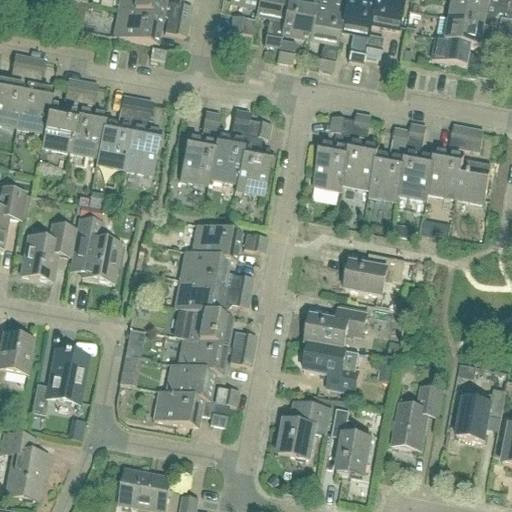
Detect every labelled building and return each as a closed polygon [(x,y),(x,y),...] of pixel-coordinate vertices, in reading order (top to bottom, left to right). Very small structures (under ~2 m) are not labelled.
[(119,0),(117,13),(157,21),(161,0),(119,0)] [(229,0),(229,4),(256,9),(257,10),(258,0),(229,0)] [(264,51),(278,54),(279,54),(281,45),(280,45),(281,36),(288,0),(258,0),(257,10),(256,9),(254,17),(268,19),(262,51),(264,51)] [(288,0),(281,36),(309,42),(316,2),(305,0),(288,0)] [(339,33),(340,33),(368,38),(370,29),(369,29),(374,0),(344,0),(343,7),(344,7),(339,33)] [(374,0),(369,29),(370,29),(398,35),(404,0),(374,0)] [(453,0),(453,3),(511,13),(511,5),(504,8),(500,0),(453,0)] [(316,2),(309,42),(338,47),(340,33),(339,33),(344,7),(343,7),(316,2)] [(441,25),(449,26),(449,24),(489,32),(496,24),(495,23),(499,17),(506,19),(510,23),(511,23),(511,13),(453,3),(449,23),(442,21),(441,23),(441,25)] [(169,8),(166,23),(188,27),(190,12),(169,8)] [(78,21),(94,21),(94,9),(78,9),(78,21)] [(157,21),(117,13),(112,42),(152,50),(157,21)] [(232,22),(229,36),(251,41),(254,26),(232,22)] [(436,44),(445,45),(472,50),(472,51),(478,52),(494,55),(511,58),(511,48),(505,47),(500,49),(494,48),(493,42),(489,32),(449,24),(449,26),(441,25),(441,23),(440,22),(436,44)] [(188,27),(166,23),(163,37),(185,42),(188,27)] [(367,40),(366,47),(363,62),(364,62),(379,65),(383,43),(367,40)] [(366,47),(351,44),(347,66),(362,69),(364,62),(363,62),(366,47)] [(472,50),(445,45),(436,44),(432,66),(470,73),(471,72),(478,66),(470,58),(472,51),(472,50)] [(279,54),(278,54),(276,66),(291,70),(295,49),(281,45),(279,54)] [(478,52),(477,57),(483,63),(492,64),(494,55),(478,52)] [(317,74),(332,77),(336,56),(320,53),(317,74)] [(150,63),(163,66),(165,57),(152,54),(150,63)] [(0,130),(15,134),(23,94),(23,95),(25,85),(24,85),(29,63),(14,60),(7,91),(0,89),(0,130)] [(24,85),(25,85),(40,88),(44,66),(29,63),(24,85)] [(62,105),(77,108),(81,87),(67,84),(62,105)] [(81,87),(77,108),(93,112),(97,90),(81,87)] [(15,134),(42,139),(43,139),(48,113),(49,113),(52,100),(23,95),(23,94),(15,134)] [(95,171),(123,176),(137,105),(121,101),(116,133),(104,131),(97,164),(96,164),(95,171)] [(137,105),(123,176),(152,182),(160,142),(145,139),(152,108),(137,105)] [(40,153),(68,158),(75,118),(49,113),(48,113),(43,139),(42,139),(40,153)] [(208,184),(235,189),(241,158),(242,158),(244,151),(248,125),(250,119),(234,116),(228,148),(214,145),(212,152),(213,152),(207,184),(208,184)] [(204,117),(199,139),(215,142),(219,120),(204,117)] [(68,158),(96,164),(97,164),(104,131),(105,124),(75,118),(68,158)] [(356,119),(354,126),(351,142),(352,142),(367,145),(371,122),(356,119)] [(341,197),(343,190),(350,152),(352,144),(352,142),(351,142),(354,126),(333,122),(331,137),(336,138),(333,155),(320,153),(313,191),(341,197)] [(235,189),(233,197),(262,202),(270,163),(257,161),(260,144),(266,145),(270,130),(248,125),(244,151),(242,158),(241,158),(235,189)] [(427,205),(428,199),(427,199),(433,167),(432,167),(419,165),(426,133),(410,130),(409,136),(405,162),(404,169),(405,169),(398,200),(399,200),(427,205)] [(449,152),(464,155),(468,133),(453,131),(449,152)] [(468,133),(464,155),(479,158),(483,137),(468,133)] [(398,207),(399,200),(398,200),(405,169),(404,169),(405,162),(409,136),(394,134),(388,166),(377,164),(375,163),(370,194),(369,195),(368,202),(398,207)] [(207,191),(208,184),(207,184),(213,152),(212,152),(185,147),(178,186),(207,191)] [(343,190),(369,195),(370,194),(375,163),(377,164),(378,157),(350,152),(343,190)] [(427,199),(428,199),(455,204),(462,165),(433,160),(432,167),(433,167),(427,199)] [(462,165),(455,204),(483,209),(491,171),(462,165)] [(0,256),(2,257),(8,225),(20,227),(25,199),(1,195),(0,202),(0,256)] [(101,230),(79,226),(70,279),(81,281),(81,284),(112,289),(120,250),(98,246),(101,230)] [(20,283),(51,289),(55,270),(54,270),(55,260),(67,263),(73,235),(52,231),(49,247),(28,243),(20,283)] [(197,232),(191,259),(191,260),(224,266),(223,267),(230,268),(236,239),(197,232)] [(242,255),(264,259),(266,245),(245,241),(242,255)] [(185,258),(180,286),(218,294),(218,293),(223,267),(224,266),(191,260),(191,259),(185,258)] [(345,295),(382,303),(386,286),(400,289),(405,266),(377,260),(374,273),(350,268),(345,295)] [(227,296),(249,300),(252,283),(230,279),(227,295),(227,296)] [(177,316),(187,318),(188,317),(213,322),(213,321),(215,308),(246,314),(249,300),(227,296),(227,295),(218,293),(218,294),(180,286),(174,316),(177,316)] [(305,350),(310,350),(310,349),(343,356),(343,354),(346,339),(362,343),(366,320),(339,314),(336,326),(311,321),(305,350)] [(181,317),(176,344),(182,345),(221,352),(226,324),(213,321),(213,322),(188,317),(187,318),(181,317)] [(233,338),(230,354),(252,358),(255,342),(233,338)] [(0,389),(1,390),(3,378),(26,382),(33,346),(2,340),(0,349),(0,389)] [(182,345),(177,372),(177,373),(208,379),(208,380),(215,381),(221,352),(182,345)] [(310,349),(310,350),(304,376),(330,381),(327,394),(354,399),(359,377),(343,374),(347,355),(343,354),(343,356),(310,349)] [(252,358),(230,354),(228,368),(249,372),(252,358)] [(31,419),(44,421),(47,403),(79,409),(87,364),(55,358),(48,393),(36,391),(31,419)] [(170,371),(164,399),(164,400),(197,406),(196,407),(203,408),(203,405),(208,380),(208,379),(177,373),(177,372),(170,371)] [(216,392),(213,407),(213,409),(228,412),(228,411),(235,412),(238,397),(216,392)] [(392,451),(421,457),(428,422),(438,423),(443,398),(421,393),(417,414),(400,410),(392,451)] [(456,443),(484,449),(489,423),(501,426),(506,398),(485,394),(482,409),(464,406),(456,443)] [(164,400),(164,399),(158,398),(153,427),(196,435),(198,421),(210,423),(209,429),(224,432),(228,412),(213,409),(213,407),(203,405),(203,408),(196,407),(197,406),(164,400)] [(280,459),(311,465),(316,439),(327,441),(332,415),(306,410),(302,429),(286,426),(280,459)] [(337,477),(363,482),(371,444),(345,439),(350,417),(337,415),(332,442),(343,444),(337,477)] [(502,469),(511,471),(511,431),(510,431),(502,469)] [(48,462),(32,460),(35,445),(4,440),(1,459),(12,461),(4,503),(36,508),(41,479),(45,480),(48,462)] [(119,511),(127,511),(165,511),(170,486),(126,477),(119,511)] [(181,511),(195,511),(197,505),(183,503),(181,511)]
